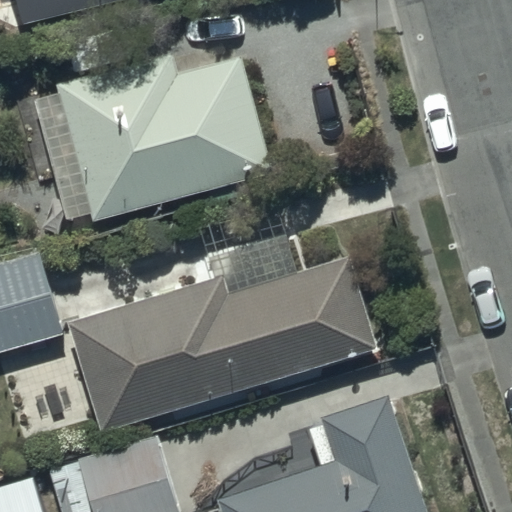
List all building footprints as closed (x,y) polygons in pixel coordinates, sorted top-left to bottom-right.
[(8,0),(14,22),(106,0),(8,0)] [(50,94),(26,100),(58,215),(81,209),(84,220),(205,186),(209,199),(237,191),(234,182),(265,174),(232,55),(174,72),(167,49),(47,82),(50,94)] [(34,251),(0,260),(0,351),(63,332),(92,430),(367,348),(341,254),(292,268),(284,237),(210,257),(215,277),(53,321),(34,251)] [(419,511),(381,393),(313,415),(316,423),(302,428),(313,463),(208,497),(212,511),(419,511)] [(182,511),(158,434),(45,469),(57,511),(182,511)]
